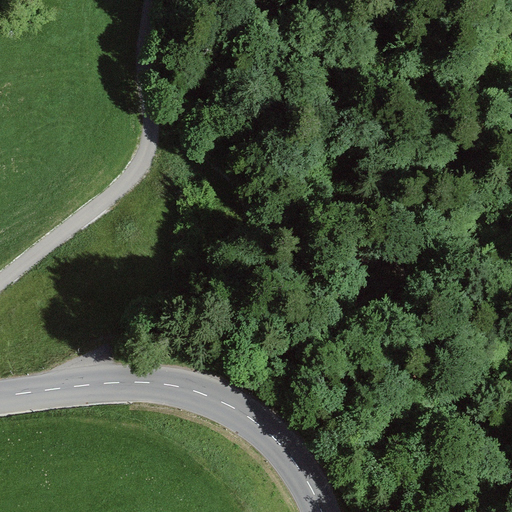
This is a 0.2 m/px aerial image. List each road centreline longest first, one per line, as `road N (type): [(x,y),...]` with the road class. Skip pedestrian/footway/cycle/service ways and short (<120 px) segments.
road 1 (tertiary): [(320,511),(296,464),(267,432),(196,392),(117,381),(0,397)]
road 2 (unclassified): [(0,284),(122,188),(150,147),(156,0)]
